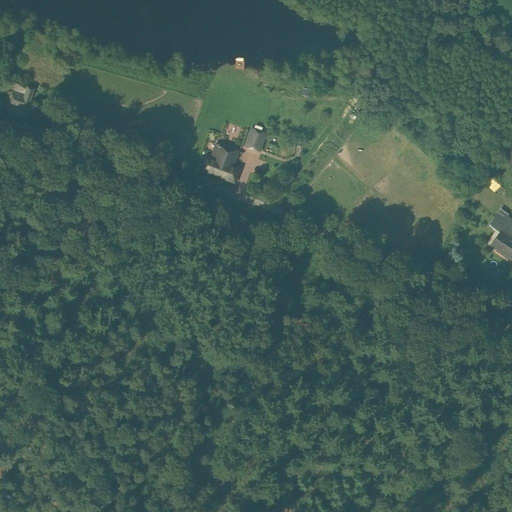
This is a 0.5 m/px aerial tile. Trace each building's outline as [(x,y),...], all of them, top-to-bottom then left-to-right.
[(27,87),(15,84),(13,90),(25,94),(27,87)] [(25,96),(13,92),(8,106),(22,111),(27,112),(29,104),(34,89),(28,87),(25,96)] [(37,106),(29,104),(27,112),(34,115),(37,106)] [(22,111),(8,106),(6,112),(20,117),(22,111)] [(259,151),(265,134),(252,129),(246,146),(259,151)] [(228,149),(217,145),(211,159),(232,167),(237,152),(228,149)] [(211,159),(206,157),(202,169),(234,181),(238,169),(232,167),(211,159)] [(511,220),(500,211),(489,226),(496,231),(501,235),(504,232),(511,237),(511,220)] [(487,245),(492,248),(501,235),(496,231),(487,245)] [(511,237),(504,232),(501,235),(492,248),(511,261),(511,237)]
